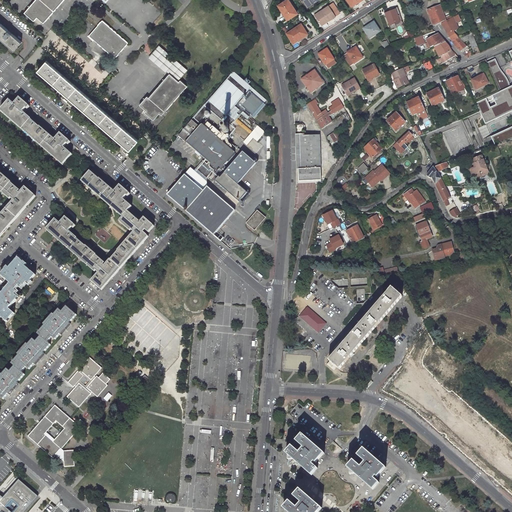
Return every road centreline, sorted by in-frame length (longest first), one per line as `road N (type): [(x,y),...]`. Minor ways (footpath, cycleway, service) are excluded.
road 1 (residential): [(319,197),(370,118),(400,92),(511,41)]
road 2 (residential): [(276,68),(287,148),(277,301)]
road 3 (residential): [(181,219),(11,71)]
road 4 (residential): [(511,209),(453,220),(421,178),(361,209),(319,197)]
road 5 (unclassified): [(511,509),(377,401)]
road 6 (residential): [(0,436),(102,312)]
road 7 (unknown): [(144,132),(32,42)]
road 8 (residential): [(277,301),(181,219)]
road 9 (residential): [(276,68),(378,0)]
road 10 (residential): [(256,511),(268,389)]
road 11 (residential): [(102,312),(181,219)]
road 12 (residential): [(0,150),(49,195),(18,239)]
road 13 (residential): [(451,511),(361,432)]
